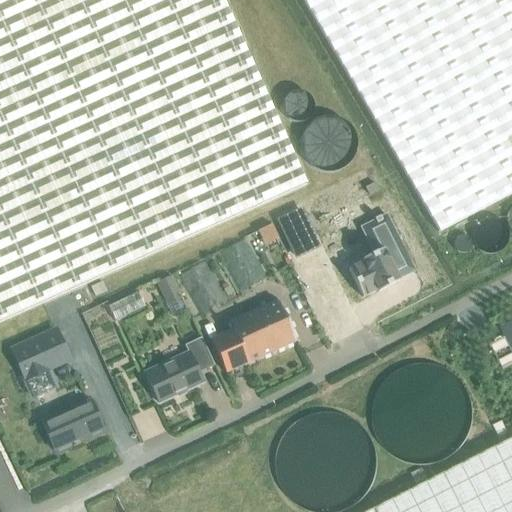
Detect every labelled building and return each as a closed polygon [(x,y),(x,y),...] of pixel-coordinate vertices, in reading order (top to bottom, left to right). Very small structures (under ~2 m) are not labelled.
[(0,0),(0,322),(305,186),(220,0),(0,0)] [(511,0),(302,0),(439,232),(511,193),(511,152),(506,141),(511,137),(511,0)] [(344,160),(348,122),(310,119),(306,157),(344,160)] [(378,191),(374,184),(365,189),(369,196),(378,191)] [(279,221),(286,237),(308,226),(301,211),(279,221)] [(373,254),(374,255),(361,261),(362,263),(348,270),(362,299),(376,292),(377,293),(398,283),(397,280),(413,272),(385,217),(379,220),(379,218),(373,221),(374,222),(368,225),(381,251),(375,254),(374,254),(373,254)] [(246,240),(218,255),(240,294),(267,279),(246,240)] [(205,263),(180,277),(201,315),(201,316),(217,307),(227,302),(205,263)] [(171,277),(156,284),(172,319),(187,312),(171,277)] [(137,294),(107,308),(114,322),(144,308),(137,294)] [(275,304),(253,314),(270,353),(293,343),(275,304)] [(223,375),(270,353),(253,314),(228,325),(231,331),(208,342),(223,375)] [(25,342),(8,350),(22,382),(30,399),(31,402),(58,389),(50,372),(70,363),(55,329),(25,342)] [(211,366),(198,339),(181,347),(185,355),(142,375),(156,405),(172,398),(175,399),(182,396),(184,392),(197,387),(191,375),(211,366)] [(88,402),(63,413),(41,423),(54,451),(63,446),(100,430),(88,402)] [(511,511),(511,442),(373,511),(511,511)]
